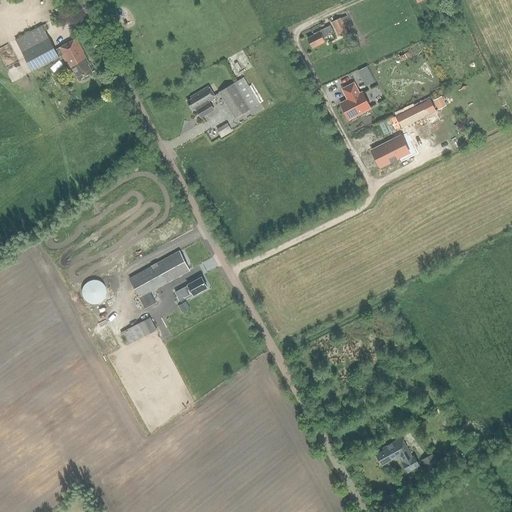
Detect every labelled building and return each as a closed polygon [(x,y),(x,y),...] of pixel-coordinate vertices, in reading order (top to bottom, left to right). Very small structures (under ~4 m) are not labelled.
[(447,10),(450,15),(456,12),(453,7),(447,10)] [(347,16),(341,19),(332,22),(339,36),(347,32),(345,27),(350,24),(347,16)] [(15,40),(32,72),(59,57),(42,25),(15,40)] [(330,26),(315,33),(316,34),(307,39),(312,48),(324,42),(323,38),(333,33),(330,26)] [(71,67),(79,80),(93,72),(85,59),(87,58),(76,39),(58,48),(69,68),(71,67)] [(370,73),(367,66),(358,71),(361,77),(370,73)] [(259,103),(243,78),(219,92),(234,118),(259,103)] [(354,83),(343,89),(348,100),(341,104),(349,119),(370,108),(362,92),(359,94),(354,83)] [(215,98),(208,86),(191,97),(192,99),(187,101),(192,109),(195,108),(201,118),(214,110),(209,102),(215,98)] [(441,97),(434,100),(439,109),(446,106),(441,97)] [(430,100),(406,112),(411,122),(428,114),(426,110),(433,106),(430,100)] [(216,128),(221,137),(232,131),(228,122),(216,128)] [(378,146),(376,142),(387,136),(383,129),(358,141),(364,153),(378,146)] [(406,154),(399,141),(393,144),(392,141),(391,141),(373,151),(372,150),(372,151),(380,167),(390,161),(391,163),(392,162),(391,162),(396,160),(397,160),(396,159),(406,154)] [(179,251),(129,279),(145,309),(156,303),(150,292),(190,271),(179,251)] [(176,292),(178,297),(181,301),(193,295),(207,288),(202,277),(188,285),(176,292)] [(98,304),(102,302),(104,299),(106,295),(106,291),(105,287),(102,283),(99,281),(95,280),(90,281),(87,283),(84,286),(83,290),(82,294),(84,298),(86,301),(90,303),(94,304),(98,304)] [(178,306),(182,312),(190,308),(186,301),(178,306)] [(136,340),(145,336),(156,330),(150,318),(130,328),(120,333),(127,345),(136,340)] [(382,449),(384,452),(377,456),(381,464),(390,459),(391,461),(399,456),(403,462),(402,463),(407,473),(419,467),(414,456),(412,457),(402,438),(382,449)] [(452,443),(458,454),(466,449),(460,439),(452,443)] [(444,472),(457,465),(451,453),(438,460),(444,472)] [(442,471),(433,454),(422,460),(431,477),(442,471)]
